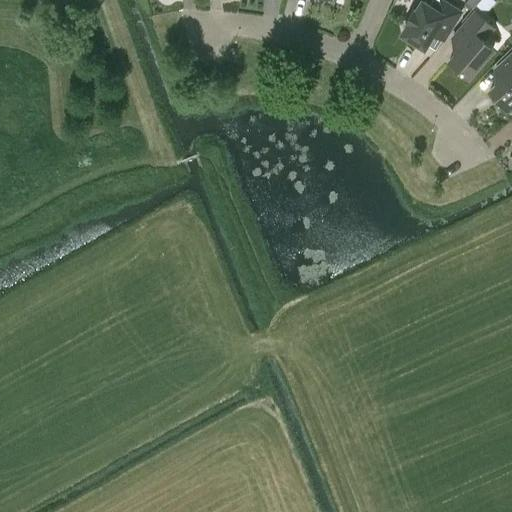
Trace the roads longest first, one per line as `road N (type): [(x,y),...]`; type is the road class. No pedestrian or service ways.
road 1 (residential): [(356,57),(284,31),(209,23)]
road 2 (residential): [(473,149),(420,96),(356,57)]
